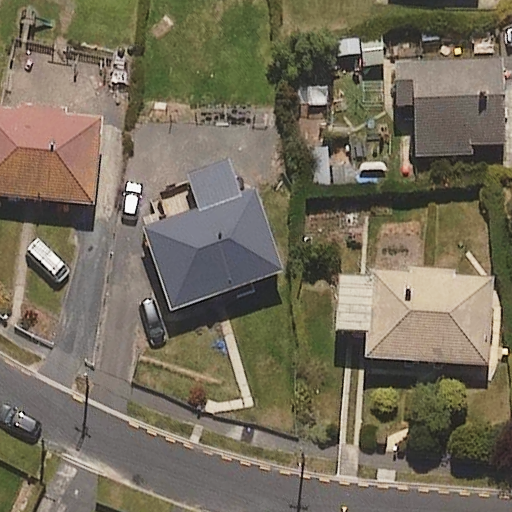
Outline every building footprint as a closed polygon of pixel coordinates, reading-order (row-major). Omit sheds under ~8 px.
[(343,69),(385,63),(380,36),(339,42),(343,69)] [(417,104),(418,157),(472,156),(472,150),(506,150),(505,59),(398,60),(399,104),(417,104)] [(0,196),(96,205),(104,118),(0,108),(0,196)] [(285,275),(257,186),(142,222),(171,311),(285,275)] [(368,270),(368,279),(342,278),(339,330),(370,332),(368,359),(490,365),(494,276),(368,270)]
